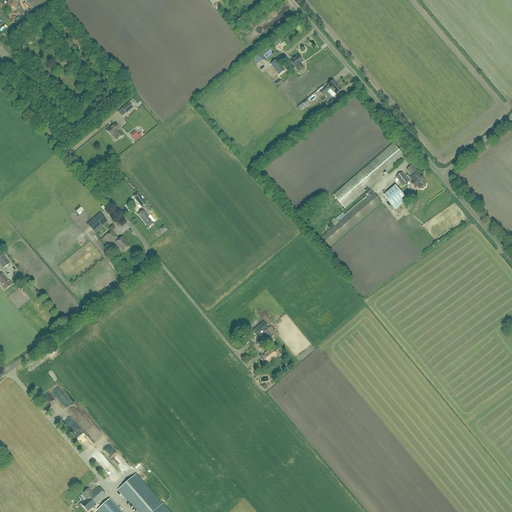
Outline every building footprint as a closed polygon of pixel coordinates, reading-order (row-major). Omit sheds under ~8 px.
[(10,13),(16,11),(17,5),(19,3),(16,0),(13,0),(13,1),(7,2),(6,9),(10,13)] [(55,2),(53,0),(24,0),(38,16),(55,2)] [(303,62),(298,56),(290,62),(294,68),(295,67),(299,73),(304,69),(301,65),(300,64),(303,62)] [(270,65),(278,75),(284,71),(276,60),(270,65)] [(336,95),(342,90),(333,81),(325,88),(324,88),(318,92),(322,96),(330,89),(336,95)] [(315,93),(308,97),(311,103),(318,99),(315,93)] [(122,109),(126,114),(133,108),(129,103),(122,109)] [(116,141),(123,136),(119,131),(120,130),(115,124),(106,131),(111,137),(113,136),(116,141)] [(134,135),(132,137),(135,142),(142,137),(140,134),(137,135),(135,132),(133,133),(134,135)] [(368,188),(404,157),(393,144),(334,196),(345,209),(365,191),(370,196),(322,237),(330,247),(381,203),(373,193),(368,188)] [(421,176),(420,177),(417,173),(416,174),(415,172),(417,171),(419,169),(415,163),(407,170),(411,176),(412,177),(411,178),(414,182),(411,183),(415,188),(418,186),(420,189),(421,189),(422,190),(426,187),(426,186),(425,185),(426,185),(423,182),(424,181),(421,176)] [(403,186),(409,181),(402,172),(396,177),(403,186)] [(395,185),(383,196),(396,210),(408,200),(395,185)] [(147,206),(145,203),(137,193),(133,197),(140,206),(142,209),(147,206)] [(137,215),(148,228),(153,224),(143,210),(137,215)] [(343,212),(332,221),(335,224),(346,215),(343,212)] [(100,214),(87,224),(95,233),(107,223),(100,214)] [(118,241),(110,232),(102,238),(108,245),(111,242),(113,245),(114,244),(118,248),(119,247),(123,252),(129,247),(124,242),(125,241),(122,237),(118,241)] [(3,255),(0,257),(0,264),(3,269),(10,264),(3,255)] [(4,291),(12,285),(9,281),(8,282),(2,273),(0,274),(0,283),(2,286),(1,286),(4,291)] [(273,336),(267,329),(263,332),(269,339),(273,336)] [(264,349),(267,346),(261,339),(258,342),(264,349)] [(266,364),(276,356),(271,350),(261,358),(266,364)] [(57,387),(54,391),(61,398),(65,395),(57,387)] [(49,399),(46,401),(57,413),(62,409),(50,396),(50,395),(48,393),(46,395),(49,399)] [(113,480),(119,475),(115,469),(109,474),(113,480)] [(168,511),(136,475),(118,490),(136,511),(168,511)] [(99,487),(92,494),(99,502),(106,496),(99,487)] [(87,511),(99,502),(92,494),(88,489),(82,495),(86,499),(80,504),(87,511)] [(119,511),(109,499),(97,509),(99,511),(119,511)]
